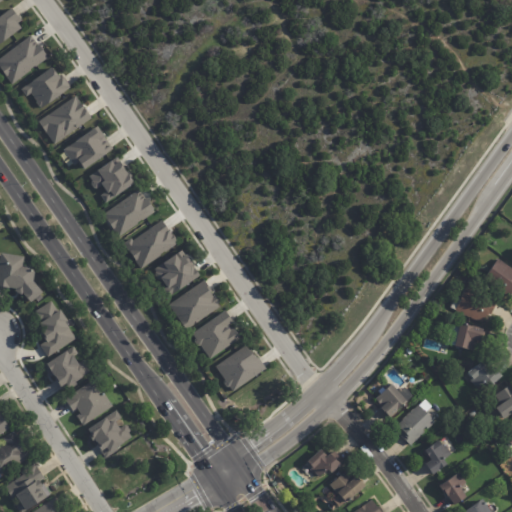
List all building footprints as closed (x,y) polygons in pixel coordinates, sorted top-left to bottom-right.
[(0,42),(23,29),(12,9),(0,16),(0,42)] [(48,58),(32,35),(0,56),(0,68),(11,84),(48,58)] [(20,87),(26,97),(31,94),(40,108),(69,90),(55,66),(20,87)] [(38,121),(53,144),(92,119),(76,95),(38,121)] [(78,162),(83,169),(113,149),(98,126),(62,149),(73,165),(78,162)] [(98,192),(105,202),(134,184),(117,158),(88,177),(97,192),(98,192)] [(102,212),(116,236),(155,213),(141,189),(102,212)] [(139,268),(178,244),(162,220),(124,244),(139,268)] [(199,277),(184,250),(152,268),(168,295),(199,277)] [(0,253),(23,256),(22,265),(30,266),(34,272),(32,280),(42,291),(40,294),(43,297),(38,302),(34,298),(30,302),(22,294),(23,294),(22,292),(21,294),(13,290),(15,288),(0,285),(0,253)] [(511,293),(510,296),(485,277),(500,258),(511,267),(511,293)] [(168,303),(184,329),(220,307),(204,281),(168,303)] [(496,304),(492,314),(490,313),(488,315),(487,315),(484,322),(460,312),(457,310),(466,288),(497,302),(496,304)] [(50,300),(57,310),(59,308),(67,320),(64,322),(75,338),(47,356),(40,345),(45,341),(41,335),(43,334),(41,331),(43,329),(39,323),(41,322),(34,311),(50,300)] [(209,359),(239,338),(229,323),(232,321),(225,310),(191,333),(209,359)] [(485,332),(483,343),(479,341),(476,351),(456,346),(461,323),(484,329),(484,331),(486,331),(485,332)] [(214,365),(231,391),(264,370),(248,344),(214,365)] [(73,345),(78,353),(74,356),(78,362),(84,358),(89,364),(85,367),(89,371),(75,381),(77,384),(70,389),(69,388),(64,392),(54,378),(55,377),(53,374),(50,376),(43,366),(73,345)] [(488,370),(488,371),(494,366),(502,376),(487,389),(484,385),(478,391),(471,383),(474,380),(468,373),(481,362),(488,370)] [(112,405),(94,378),(64,398),(72,411),(76,408),(79,413),(75,415),(82,425),(112,405)] [(400,391),(408,400),(388,418),(380,409),(382,407),(382,406),(383,406),(376,398),(393,383),(400,391)] [(511,412),(503,419),(496,408),(500,405),(494,396),(511,383),(511,412)] [(432,407),(427,412),(436,421),(428,428),(426,426),(423,429),(425,431),(412,445),(402,435),(404,433),(402,432),(404,430),(402,427),(401,428),(398,425),(410,412),(411,412),(420,404),(420,405),(426,399),(433,406),(432,407)] [(0,408),(2,411),(0,412),(0,414),(1,415),(3,414),(6,419),(4,420),(9,428),(0,433),(0,408)] [(100,452),(96,444),(94,440),(92,442),(87,435),(89,434),(86,429),(115,409),(121,417),(114,422),(119,428),(124,424),(127,425),(129,429),(129,431),(132,436),(123,442),(123,443),(116,448),(117,449),(105,458),(100,452)] [(27,439),(30,444),(24,448),(30,456),(1,475),(0,473),(0,444),(4,442),(2,438),(13,431),(15,435),(22,431),(27,439)] [(441,440),(445,446),(446,445),(452,454),(445,458),(448,463),(440,468),(441,469),(434,474),(427,463),(430,460),(424,451),(441,439),(441,440)] [(476,446),(482,443),(485,448),(479,451),(476,446)] [(482,457),(479,453),(484,449),(487,453),(482,457)] [(334,451),(343,462),(341,464),(341,465),(332,473),(328,469),(319,478),(312,470),(312,469),(310,466),(310,465),(307,462),(321,450),(326,456),(325,457),(325,458),(334,451)] [(503,464),(498,458),(505,453),(509,459),(503,464)] [(36,466),(44,478),(39,481),(41,484),(43,483),(50,493),(46,496),(47,497),(25,511),(23,511),(20,511),(15,504),(19,502),(15,496),(12,498),(3,485),(26,471),(24,468),(34,462),(36,466)] [(358,476),(366,485),(347,502),(347,501),(340,507),(334,499),(340,494),(339,492),(338,494),(334,490),(335,489),(333,488),(332,489),(329,486),(339,477),(336,473),(339,471),(342,474),(347,470),(354,478),(357,475),(358,476)] [(466,483),(461,486),(467,496),(455,504),(447,492),(446,493),(440,485),(460,472),(467,482),(466,483)] [(59,506),(63,511),(31,511),(54,498),(59,506)] [(381,507),(384,511),(354,511),(373,499),(378,507),(380,505),(381,507)] [(486,503),(493,511),(464,511),(482,499),(485,502),(486,502),(486,503)]
